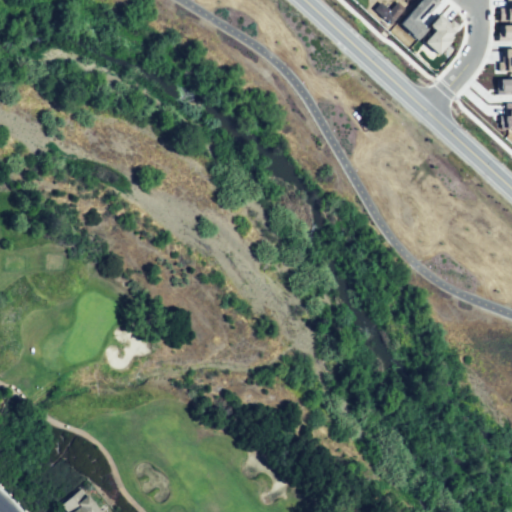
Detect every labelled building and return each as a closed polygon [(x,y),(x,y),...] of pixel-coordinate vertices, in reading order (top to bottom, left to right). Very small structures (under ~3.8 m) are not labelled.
[(394,0),(402,7),(387,24),(370,8),(377,1),(381,4),(385,0),(390,5),(394,0)] [(435,0),(436,1),(427,11),(425,9),(416,19),(425,28),(415,39),(396,22),(412,5),(411,5),(415,0),(435,0)] [(437,13),(447,21),(449,18),(456,25),(449,33),(451,35),(435,53),(421,41),(431,29),(426,24),(437,13)] [(511,25),(503,25),(503,33),(511,32),(511,25)] [(499,48),(511,48),(511,73),(507,73),(507,70),(496,70),(495,61),(499,61),(499,48)] [(499,90),(511,90),(511,79),(499,79),(499,90)] [(502,101),(511,101),(511,127),(498,128),(498,123),(497,123),(496,114),(502,114),(502,101)] [(82,491),(102,511),(101,511),(69,511),(65,508),(82,491)]
